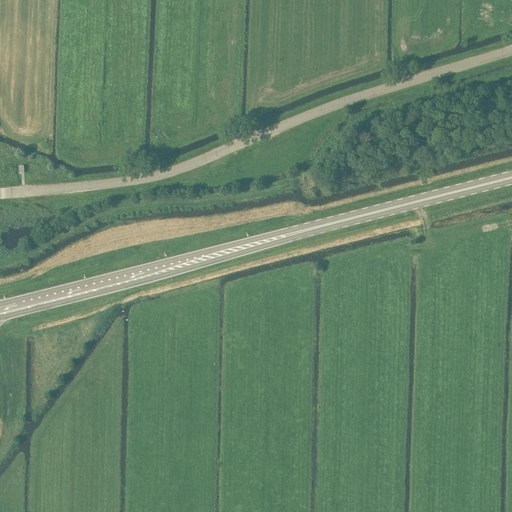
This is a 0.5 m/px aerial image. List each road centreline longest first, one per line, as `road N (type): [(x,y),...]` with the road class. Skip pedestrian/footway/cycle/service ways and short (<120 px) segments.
road 1 (unclassified): [(0,193),(167,175),(349,101),(511,52)]
road 2 (primary): [(511,177),(0,310)]
